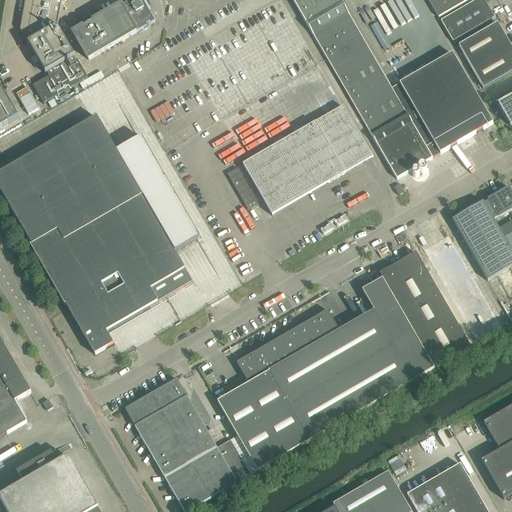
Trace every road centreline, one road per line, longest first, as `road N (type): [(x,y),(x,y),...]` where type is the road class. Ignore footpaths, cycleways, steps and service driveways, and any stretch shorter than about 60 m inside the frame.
road 1 (unclassified): [(80,409),(511,156)]
road 2 (unknown): [(264,304),(150,82)]
road 3 (unknown): [(61,0),(62,22),(89,64),(143,44),(163,19),(158,0)]
road 4 (unclassified): [(80,409),(0,270)]
